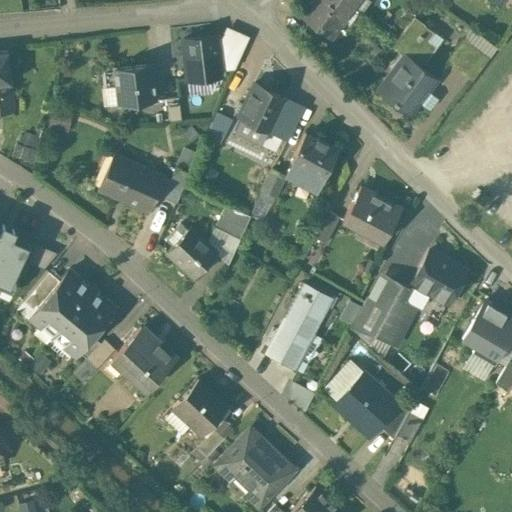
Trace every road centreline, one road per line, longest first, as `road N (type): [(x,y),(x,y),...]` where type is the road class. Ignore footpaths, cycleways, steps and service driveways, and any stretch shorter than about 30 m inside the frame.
road 1 (residential): [(0,170),(107,243),(395,511)]
road 2 (residential): [(511,271),(246,20)]
road 3 (residential): [(219,0),(205,9),(0,29)]
